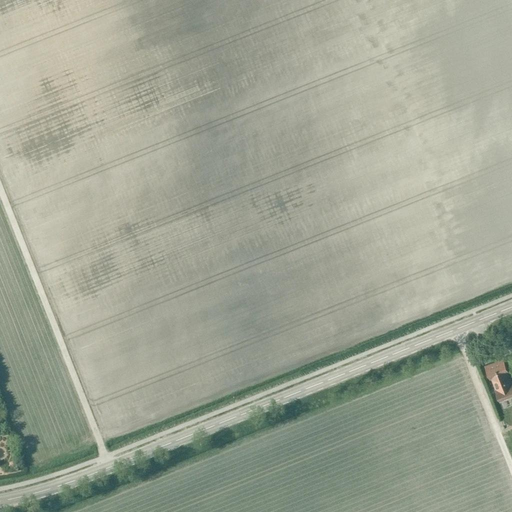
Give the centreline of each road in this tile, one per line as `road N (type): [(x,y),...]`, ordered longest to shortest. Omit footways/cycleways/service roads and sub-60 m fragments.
road 1 (tertiary): [(511,307),(109,467),(0,501)]
road 2 (track): [(511,469),(456,329)]
